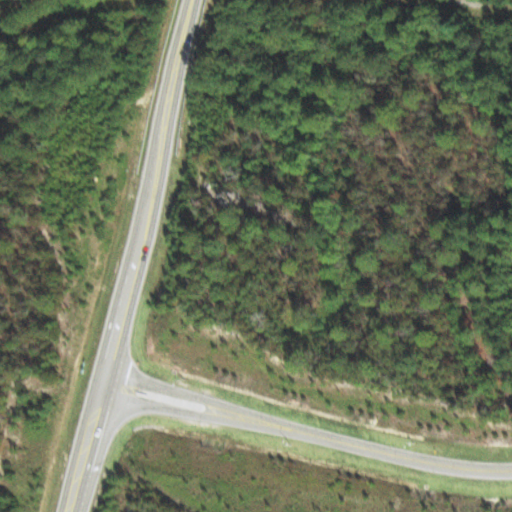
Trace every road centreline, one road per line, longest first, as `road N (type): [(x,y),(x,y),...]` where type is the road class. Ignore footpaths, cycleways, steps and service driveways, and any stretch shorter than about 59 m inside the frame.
road 1 (secondary): [(69,511),(188,24)]
road 2 (residential): [(101,379),(351,446),(511,470)]
